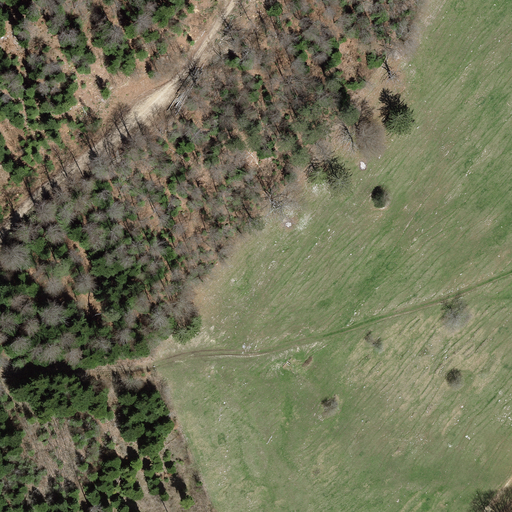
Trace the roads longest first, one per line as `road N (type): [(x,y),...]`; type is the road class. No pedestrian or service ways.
road 1 (track): [(0,368),(288,352),(511,272)]
road 2 (track): [(237,0),(155,101),(29,204),(0,240)]
